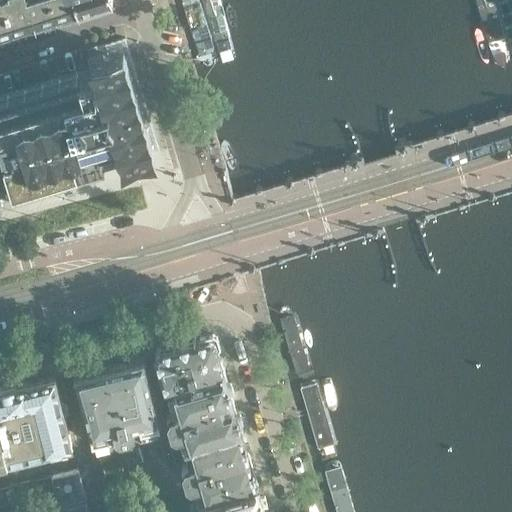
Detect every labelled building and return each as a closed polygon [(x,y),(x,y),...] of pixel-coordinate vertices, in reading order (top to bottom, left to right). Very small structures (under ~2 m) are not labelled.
[(112,0),(0,0),(0,35),(1,35),(2,37),(13,33),(12,31),(16,30),(16,32),(27,29),(27,27),(44,22),(44,24),(56,20),(55,18),(59,17),(59,19),(70,15),(70,14),(112,0)] [(206,68),(211,71),(212,69),(213,66),(214,64),(214,61),(214,58),(214,54),(214,51),(213,48),(198,0),(178,0),(195,53),(197,57),(198,59),(200,62),(202,65),(204,67),(206,68)] [(198,0),(211,38),(212,41),(213,44),(215,47),(217,50),(219,52),(221,53),(224,55),(226,56),(227,54),(228,51),(229,49),(229,46),(230,43),(230,39),(229,36),(228,32),(218,0),(198,0)] [(470,0),(487,56),(489,59),(491,61),(493,62),(497,63),(500,63),(503,61),(506,58),(507,57),(507,54),(507,50),(491,0),(470,0)] [(511,0),(492,0),(505,40),(506,44),(508,46),(510,49),(511,52),(511,51),(511,0)] [(155,154),(123,48),(108,55),(91,58),(96,73),(78,78),(76,72),(0,94),(0,148),(8,183),(10,182),(12,188),(105,160),(103,154),(119,149),(124,164),(139,156),(155,154)] [(256,167),(269,162),(265,146),(242,81),(237,71),(226,75),(228,86),(249,153),(256,167)] [(207,84),(206,85),(206,89),(206,92),(227,159),(228,162),(230,165),(232,168),(234,171),(236,172),(238,174),(242,177),(243,175),(244,172),(245,170),(246,167),(246,164),(246,160),(245,157),(245,153),(224,87),(222,83),(220,81),(219,80),(215,80),(212,80),(210,81),(207,84)] [(8,183),(0,148),(0,188),(9,187),(8,183)] [(278,310),(279,314),(280,320),(297,377),(310,373),(293,316),(291,311),(289,307),(287,305),(286,304),(284,303),(282,302),(281,303),(280,304),(279,306),(278,308),(278,310)] [(155,352),(146,355),(164,415),(169,432),(187,427),(196,458),(178,463),(185,488),(204,482),(208,496),(257,481),(254,473),(252,464),(251,464),(246,447),(247,447),(244,438),(241,429),(242,429),(241,427),(239,419),(236,410),(232,397),(229,388),(227,379),(224,370),(223,368),(224,368),(223,365),(222,365),(216,344),(213,333),(192,338),(172,343),(172,344),(160,346),(157,347),(154,351),(155,352)] [(164,415),(146,355),(143,355),(142,353),(143,353),(142,350),(72,368),(74,375),(75,375),(77,383),(76,383),(77,385),(78,385),(84,407),(83,407),(84,410),(85,409),(86,415),(86,416),(86,418),(87,418),(92,435),(91,435),(91,436),(164,415)] [(55,378),(54,374),(39,378),(39,377),(29,380),(29,381),(27,381),(27,380),(16,383),(16,381),(12,382),(12,381),(1,384),(0,384),(0,469),(7,468),(5,459),(71,443),(55,378)] [(298,385),(318,448),(335,443),(316,379),(298,385)] [(324,472),(325,475),(325,478),(335,511),(353,511),(341,473),(340,470),(339,468),(338,466),(336,464),(334,462),(333,461),(328,458),(327,460),(326,463),(325,465),(325,467),(325,470),(324,472)] [(84,495),(78,468),(50,474),(54,489),(57,501),(84,495)] [(54,489),(50,474),(11,484),(13,490),(15,499),(54,489)] [(264,508),(263,504),(264,504),(260,491),(259,491),(257,483),(257,481),(208,496),(202,498),(205,511),(258,511),(265,510),(265,508),(264,508)] [(0,502),(15,499),(13,490),(0,492),(0,502)] [(88,511),(85,499),(58,506),(59,511),(88,511)]
